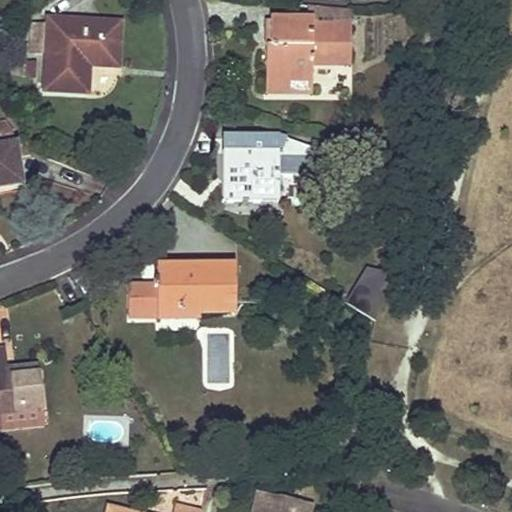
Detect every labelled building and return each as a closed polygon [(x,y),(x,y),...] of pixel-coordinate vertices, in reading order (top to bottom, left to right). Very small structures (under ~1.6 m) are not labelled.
[(313,26),(351,26),(351,14),(313,13),(313,20),(313,23),(313,26)] [(313,26),(313,23),(313,20),(271,19),(271,46),(266,46),(266,79),(312,80),(313,64),(350,65),(351,26),(313,26)] [(86,92),(88,52),(96,52),(96,57),(117,57),(119,24),(48,20),(47,28),(46,50),(44,90),(86,92)] [(445,27),(440,25),(435,24),(431,40),(441,42),(445,27)] [(32,27),(30,48),(46,50),(47,28),(32,27)] [(88,52),(86,92),(96,93),(96,87),(111,74),(117,74),(117,57),(96,57),(96,52),(88,52)] [(312,80),(266,79),(266,92),(312,93),(312,80)] [(0,120),(0,138),(10,137),(9,119),(0,120)] [(277,137),(249,137),(221,138),(222,155),(227,155),(227,202),(260,202),(260,197),(277,196),(277,175),(310,175),(310,147),(277,137)] [(0,187),(21,184),(15,145),(0,147),(0,187)] [(387,251),(382,250),(377,249),(375,258),(384,261),(387,251)] [(177,313),(187,313),(198,313),(233,313),(233,267),(156,267),(157,286),(138,286),(133,292),(133,307),(138,313),(157,313),(157,305),(177,305),(177,313)] [(377,319),(382,271),(354,268),(349,316),(377,319)] [(157,319),(198,319),(198,313),(187,313),(177,313),(177,305),(157,305),(157,313),(157,319)] [(35,368),(25,369),(14,370),(15,375),(6,376),(5,371),(3,351),(0,351),(0,413),(40,409),(35,368)] [(307,511),(308,507),(266,497),(257,501),(254,511),(307,511)]
